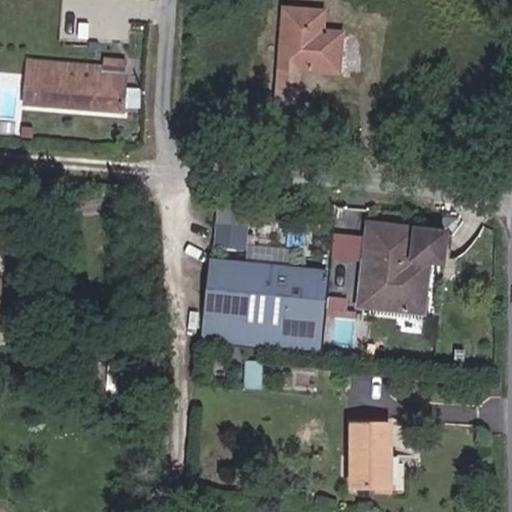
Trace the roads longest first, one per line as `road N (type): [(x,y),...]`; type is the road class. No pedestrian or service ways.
road 1 (residential): [(511,212),(187,178),(200,0)]
road 2 (unknown): [(187,178),(97,182),(0,200)]
